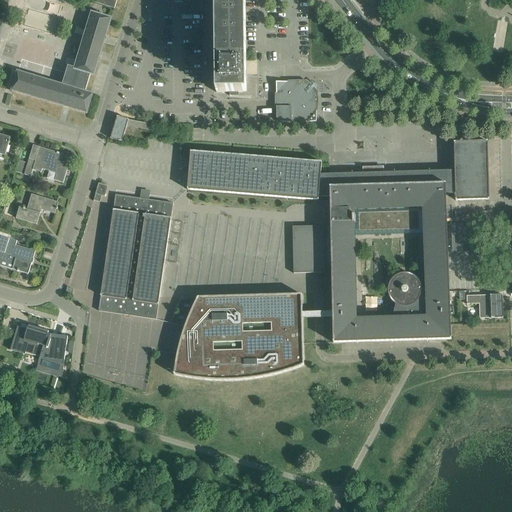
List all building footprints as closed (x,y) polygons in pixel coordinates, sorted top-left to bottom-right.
[(91,0),(91,3),(114,10),(116,0),(91,0)] [(215,0),(216,93),(229,93),(229,101),(259,101),(258,77),(254,77),(254,66),(254,56),(248,56),(246,56),(244,0),(215,0)] [(68,66),(62,85),(18,72),(12,91),(87,114),(93,94),(85,92),(90,74),(94,75),(111,19),(92,13),(75,68),(68,66)] [(276,83),(277,119),(281,123),(317,123),(316,93),(306,83),(276,83)] [(110,139),(122,142),(127,125),(151,130),(152,124),(129,120),(117,117),(110,139)] [(0,154),(5,156),(10,138),(0,134),(0,154)] [(295,275),(326,273),(326,266),(333,265),(333,343),(451,340),(447,219),(447,218),(446,193),(455,193),(456,201),(489,200),(487,142),(454,142),(455,170),(383,172),(383,168),(364,169),(364,173),(321,175),(322,163),(191,153),(188,191),(319,201),(319,197),(331,197),(331,212),(325,212),(325,221),(331,220),(332,223),(332,228),(325,228),(325,227),(293,228),(295,275)] [(33,145),(24,175),(31,177),(33,170),(41,173),(42,169),(45,170),(57,174),(55,180),(63,183),(71,157),(51,151),(33,145)] [(15,172),(21,174),(25,163),(19,161),(15,172)] [(97,189),(95,194),(101,196),(104,197),(105,194),(108,186),(104,185),(99,184),(98,183),(98,186),(97,189)] [(20,207),(16,218),(20,220),(37,225),(41,210),(55,214),(58,203),(38,197),(31,194),(26,210),(23,209),(20,207)] [(99,311),(124,315),(131,316),(156,320),(156,319),(172,210),(173,204),(149,200),(148,200),(141,199),(140,199),(116,195),(99,311)] [(470,227),(453,228),(453,249),(470,249),(470,227)] [(1,237),(0,241),(0,264),(0,265),(1,261),(14,265),(13,269),(28,273),(35,252),(15,246),(16,241),(1,237)] [(302,313),(302,295),(203,298),(201,298),(201,299),(202,299),(194,314),(188,329),(183,345),(181,354),(179,363),(178,372),(194,375),(211,377),(227,377),(244,376),(264,373),(284,369),(303,362),(303,363),(304,363),(303,344),(303,319),(302,313)] [(491,295),(467,296),(467,305),(479,304),(479,319),(484,319),(488,319),(489,319),(489,318),(491,318),(492,318),(503,318),(502,295),(491,295)] [(11,348),(11,350),(25,355),(26,353),(40,357),(41,358),(37,369),(42,370),(42,371),(59,376),(62,363),(64,364),(66,352),(65,352),(67,345),(68,337),(65,337),(51,335),(50,336),(48,335),(48,334),(49,332),(29,326),(20,323),(18,327),(11,348)]
